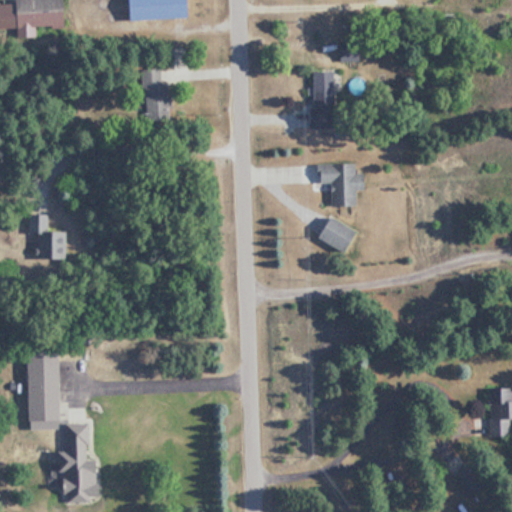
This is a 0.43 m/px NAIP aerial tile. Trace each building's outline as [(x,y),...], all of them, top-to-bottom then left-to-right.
[(67,0),(20,0),(20,25),(67,25),(67,0)] [(192,0),(129,0),(130,20),(193,17),(192,0)] [(306,128),(327,127),(325,60),(305,60),(306,128)] [(167,69),(143,70),(145,119),(168,119),(167,69)] [(360,205),(359,189),(368,189),(368,172),(359,172),(359,163),(318,163),(318,182),(332,182),(332,206),(360,205)] [(318,237),(351,252),(362,229),(329,214),(318,237)] [(62,231),(50,231),(50,215),(33,215),(33,260),(62,260),(62,231)] [(64,403),(64,367),(32,367),(32,403),(64,403)] [(511,386),(491,386),(491,435),(508,435),(508,421),(511,421),(511,386)] [(102,465),(90,465),(91,422),(69,422),(69,450),(61,450),(61,473),(70,473),(69,501),(102,501),(102,465)] [(485,485),(471,466),(456,477),(470,496),(485,485)]
